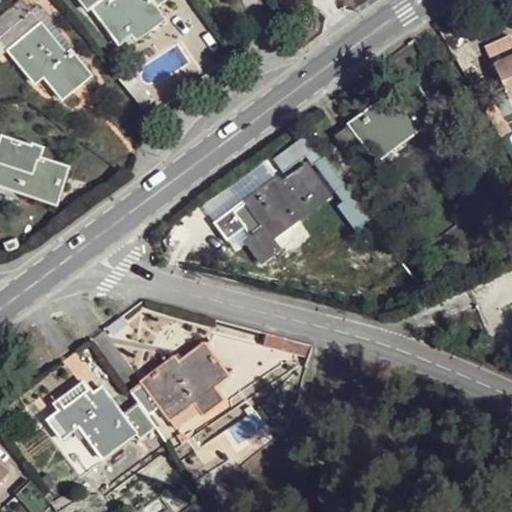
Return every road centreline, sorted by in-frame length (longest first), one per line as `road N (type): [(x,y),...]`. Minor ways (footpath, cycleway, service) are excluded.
road 1 (residential): [(65,260),(354,333),(511,395)]
road 2 (secondary): [(65,260),(406,8)]
